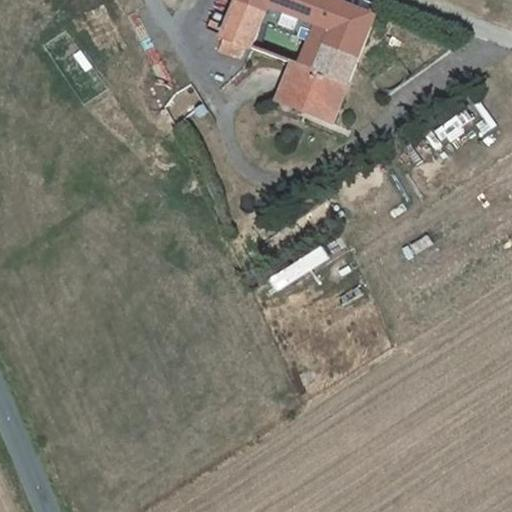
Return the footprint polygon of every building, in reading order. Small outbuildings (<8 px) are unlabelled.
[(243,32),(271,43),(283,13),(255,0),(243,32)] [(332,30),(342,4),(330,0),(255,0),(283,13),(332,30)] [(293,107),(347,129),(388,21),(342,4),(332,30),(324,51),(326,51),(318,71),(308,68),(293,107)] [(266,55),(271,43),(243,32),(237,45),(258,52),(266,55)] [(254,65),(258,52),(237,45),(233,57),(254,65)]
